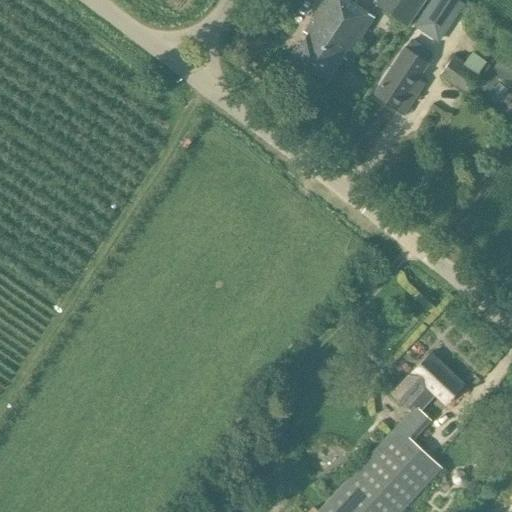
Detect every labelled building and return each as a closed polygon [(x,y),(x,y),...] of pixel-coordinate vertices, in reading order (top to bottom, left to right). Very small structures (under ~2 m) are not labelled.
[(345,59),(373,16),(348,0),(323,0),(322,2),(304,31),(308,34),(289,62),(323,84),(341,56),(345,59)] [(374,0),(373,2),(408,26),(425,0),(374,0)] [(432,0),(416,25),(427,32),(448,0),(432,0)] [(404,47),(374,94),(397,109),(398,108),(404,112),(417,93),(410,89),(428,63),(427,62),(432,54),(412,40),(406,48),(404,47)] [(440,75),(466,94),(480,75),(454,56),(440,75)] [(413,407),(396,425),(347,478),(315,511),(399,511),(441,467),(413,440),(432,420),(421,411),(436,395),(446,403),(463,385),(429,353),(392,393),(407,407),(409,404),(413,407)]
